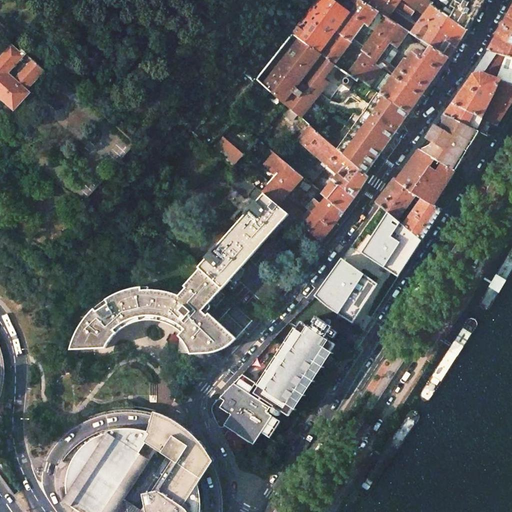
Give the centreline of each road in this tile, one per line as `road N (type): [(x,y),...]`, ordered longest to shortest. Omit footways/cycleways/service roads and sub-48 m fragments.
road 1 (residential): [(497,0),(480,37),(365,201),(198,402),(221,460),(228,509)]
road 2 (primary): [(265,511),(511,129)]
road 3 (trunk): [(58,511),(48,477),(61,447),(83,429),(123,418),(165,426),(194,447),(213,511)]
road 4 (primary): [(46,511),(14,443),(16,371),(0,321)]
